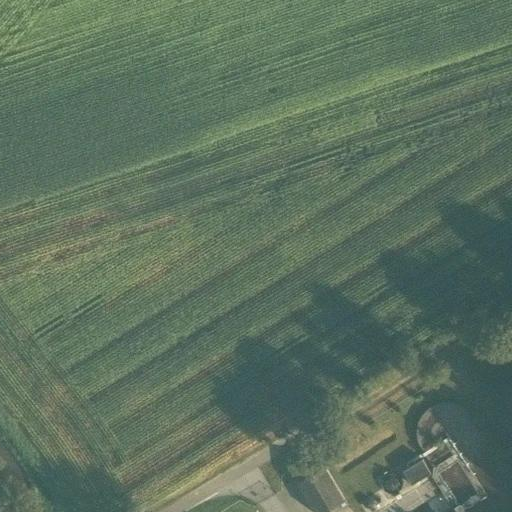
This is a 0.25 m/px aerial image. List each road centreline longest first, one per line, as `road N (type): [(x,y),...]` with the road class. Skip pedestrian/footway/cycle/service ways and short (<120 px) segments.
road 1 (track): [(511,310),(290,442)]
road 2 (unclassified): [(174,511),(290,442)]
